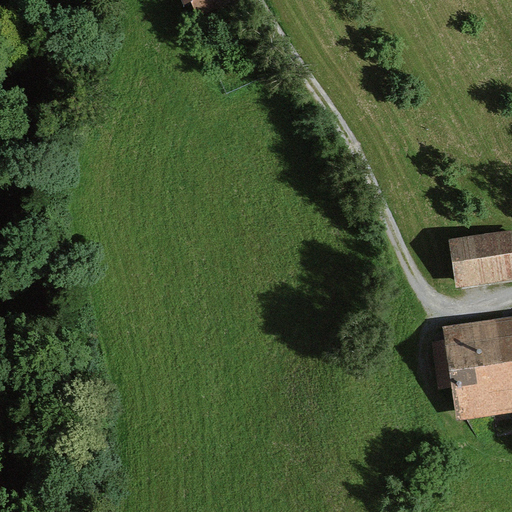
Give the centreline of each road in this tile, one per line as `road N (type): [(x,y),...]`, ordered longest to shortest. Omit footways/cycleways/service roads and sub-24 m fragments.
road 1 (track): [(111,511),(126,448),(125,280),(103,180),(102,80),(123,0)]
road 2 (track): [(511,293),(467,307),(433,301),(264,0)]
